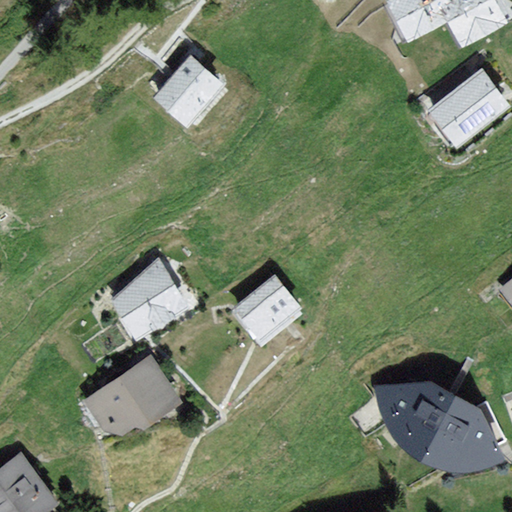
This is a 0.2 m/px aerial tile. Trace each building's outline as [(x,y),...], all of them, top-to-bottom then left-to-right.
[(384,0),(407,43),(447,22),(460,47),(507,23),(495,0),(384,0)] [(188,54),(151,94),(187,127),(223,87),(188,54)] [(481,69),(426,112),(456,150),(511,107),(481,69)] [(135,343),(190,309),(158,257),(109,300),(135,343)] [(275,277),(233,309),(258,341),(300,309),(275,277)] [(511,277),(499,289),(511,304),(511,277)] [(183,402),(150,355),(83,402),(115,449),(183,402)] [(414,461),(430,468),(449,473),(468,473),(487,468),(504,460),(482,410),(430,381),(373,385),(374,403),(379,420),(388,436),(399,450),(414,461)] [(21,453),(0,469),(0,511),(47,511),(60,502),(21,453)]
